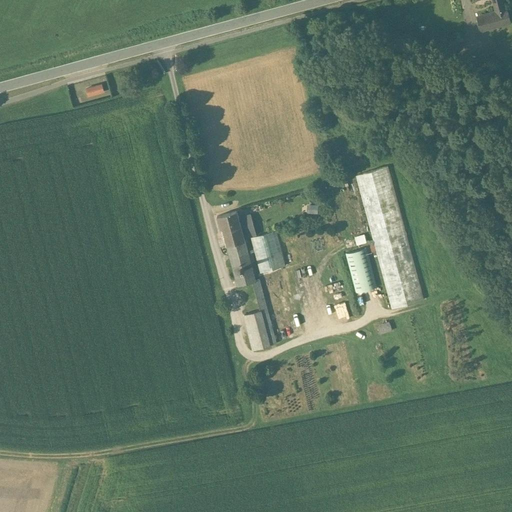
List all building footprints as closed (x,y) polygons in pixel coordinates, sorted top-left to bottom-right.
[(502,0),(492,0),(496,13),(506,10),(502,0)] [(496,13),(477,19),(481,31),(511,22),(508,9),(506,10),(496,13)] [(102,84),(86,89),(88,96),(104,92),(102,84)] [(388,166),(355,175),(372,240),(369,241),(371,252),(375,251),(391,309),(424,299),(388,166)] [(308,204),(308,213),(319,213),(319,204),(308,204)] [(236,211),(217,216),(217,217),(219,216),(227,245),(244,240),(239,223),(237,216),(238,216),(237,211),(236,212),(236,211)] [(250,215),(243,217),(242,222),(239,223),(243,237),(255,234),(250,215)] [(276,230),(250,238),(259,273),(285,265),(276,230)] [(363,235),(355,237),(357,244),(365,242),(363,235)] [(244,240),(227,245),(238,286),(252,282),(255,281),(244,240)] [(366,248),(345,254),(355,293),(377,287),(366,248)] [(276,343),(259,279),(255,281),(252,282),(260,310),(269,345),(276,343)] [(260,310),(244,315),(253,350),(269,345),(260,310)] [(378,324),(380,333),(393,330),(391,321),(378,324)]
